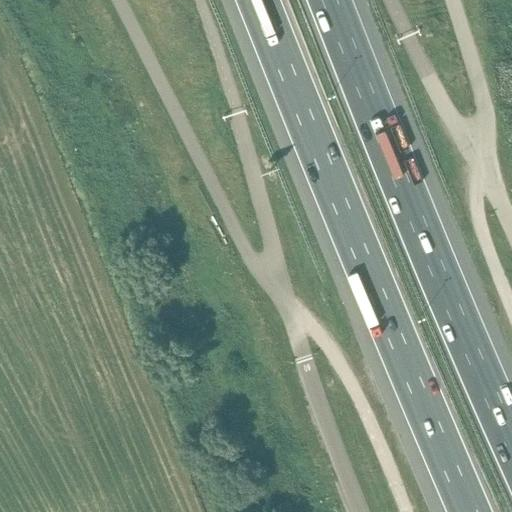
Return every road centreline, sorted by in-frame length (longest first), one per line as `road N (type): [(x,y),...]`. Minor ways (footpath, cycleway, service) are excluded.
road 1 (unclassified): [(360,511),(285,299),(236,234),(119,0)]
road 2 (motorway): [(264,0),(476,511)]
road 3 (motorway): [(511,438),(331,0)]
road 4 (track): [(407,511),(346,370),(285,299)]
road 5 (unclassified): [(451,0),(483,100),(481,168)]
road 6 (track): [(511,312),(477,212),(481,168)]
